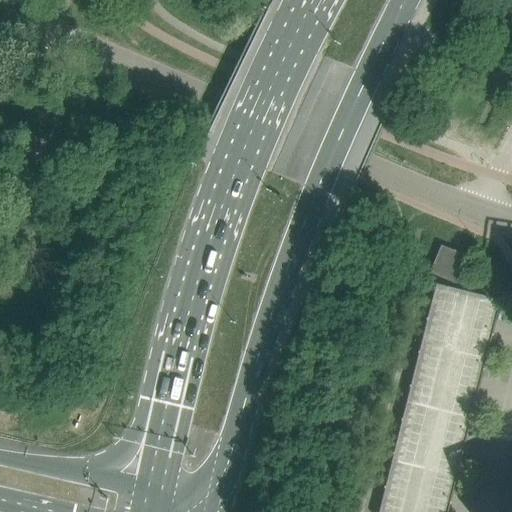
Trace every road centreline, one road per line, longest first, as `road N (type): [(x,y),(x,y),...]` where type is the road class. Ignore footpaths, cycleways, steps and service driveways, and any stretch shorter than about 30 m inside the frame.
road 1 (unclassified): [(0,27),(51,30),(511,223)]
road 2 (secondary): [(219,511),(269,319),(316,191),(405,0)]
road 3 (secondary): [(315,0),(230,179),(193,288),(146,493)]
road 4 (motorway): [(146,493),(0,458)]
